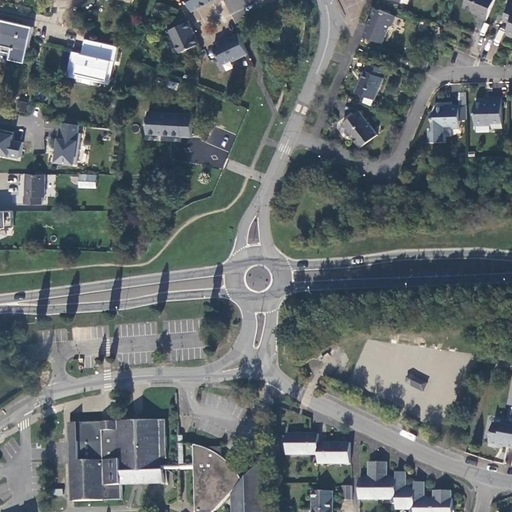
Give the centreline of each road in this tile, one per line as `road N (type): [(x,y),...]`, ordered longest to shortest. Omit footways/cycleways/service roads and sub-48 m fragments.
road 1 (residential): [(289,138),(386,175),(434,78),(511,73)]
road 2 (tertiary): [(490,478),(356,421),(255,361)]
road 3 (primary): [(0,309),(240,291)]
road 4 (primary): [(236,268),(0,299)]
road 5 (primary): [(279,285),(511,277)]
road 6 (primary): [(511,257),(280,268)]
road 7 (residential): [(204,375),(59,389),(0,424)]
road 8 (residential): [(324,0),(326,51),(289,138)]
road 9 (unknown): [(0,71),(125,107)]
